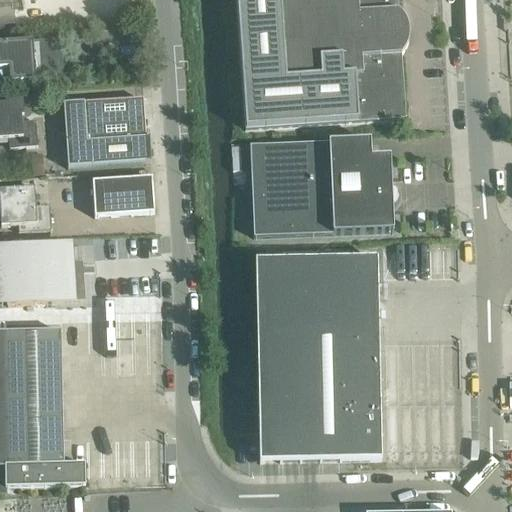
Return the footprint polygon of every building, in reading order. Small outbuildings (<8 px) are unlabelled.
[(0,0),(0,27),(14,27),(13,11),(17,11),(16,0),(0,0)] [(404,21),(398,14),(396,0),(235,0),(244,133),(405,122),(401,57),(406,49),(409,40),(408,30),(404,21)] [(0,46),(0,86),(63,82),(60,42),(0,46)] [(143,102),(83,106),(63,107),(67,170),(151,165),(149,141),(145,141),(143,102)] [(0,142),(8,142),(9,152),(37,149),(35,124),(21,125),(21,119),(23,119),(22,104),(5,105),(0,105),(0,142)] [(249,149),(253,241),(393,235),(390,161),(371,161),(370,144),(249,149)] [(39,157),(28,158),(30,178),(41,177),(39,157)] [(92,185),(94,221),(154,217),(151,181),(92,185)] [(18,229),(18,236),(50,234),(49,215),(36,216),(34,191),(0,193),(0,224),(0,230),(18,229)] [(4,253),(7,309),(84,304),(82,266),(68,265),(67,249),(20,252),(15,249),(13,252),(4,253)] [(255,264),(259,466),(381,464),(377,262),(255,264)] [(85,490),(84,467),(63,468),(61,334),(1,336),(4,471),(5,492),(85,490)]
